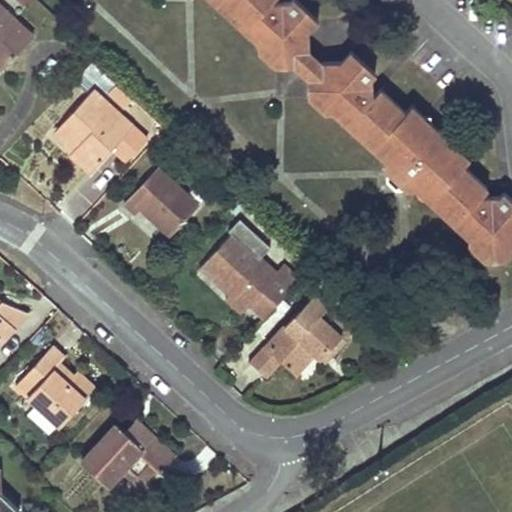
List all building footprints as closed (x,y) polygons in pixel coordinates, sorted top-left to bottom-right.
[(215,0),(231,14),(237,9),(249,20),(260,31),(260,49),(273,60),(294,61),(309,46),(307,27),(297,19),(306,9),(297,0),(215,0)] [(0,67),(1,69),(32,36),(0,7),(0,67)] [(237,9),(231,14),(244,26),(249,20),(237,9)] [(307,27),(316,17),(306,9),(297,19),(307,27)] [(310,75),(322,60),(317,54),(309,46),(294,61),(303,69),(310,75)] [(349,67),(360,56),(350,48),(341,59),(349,67)] [(511,198),(509,196),(490,198),(487,195),(492,188),(465,164),(471,157),(462,148),(454,150),(454,141),(432,121),(428,126),(423,121),(424,114),(415,106),(409,112),(381,86),(375,92),(371,88),(371,73),(374,69),(360,56),(349,67),(341,59),(322,60),(310,75),(310,94),(314,97),(326,109),(343,108),(353,117),(365,129),(360,134),(376,150),(382,144),(389,152),(389,161),(389,170),(389,183),(396,190),(407,189),(418,188),(428,188),(436,196),(431,200),(447,216),(453,210),(464,221),(472,229),(473,248),(489,263),(511,261),(511,260),(511,248),(511,198)] [(134,102),(115,85),(107,95),(125,112),(134,102)] [(66,143),(65,144),(63,147),(90,171),(113,146),(131,127),(91,90),(54,131),(66,143)] [(428,126),(432,121),(432,114),(424,114),(423,121),(428,126)] [(353,117),(347,123),(360,134),(365,129),(353,117)] [(131,127),(113,146),(127,159),(144,140),(131,127)] [(382,144),(376,150),(389,161),(389,152),(382,144)] [(135,215),(141,209),(169,235),(197,205),(157,167),(123,203),(135,215)] [(428,188),(418,188),(431,200),(436,196),(428,188)] [(453,210),(447,216),(459,226),(464,221),(453,210)] [(215,288),(228,300),(241,312),(248,304),(263,318),(298,280),(284,267),(276,274),(264,262),(247,246),(256,236),(243,224),(201,269),(218,285),(215,288)] [(273,252),(256,236),(247,246),(264,262),(273,252)] [(297,372),(314,354),(320,359),(343,334),(346,338),(353,331),(313,295),(250,364),(266,378),(283,359),(297,372)] [(0,342),(28,313),(1,301),(0,299),(0,342)] [(93,390),(84,382),(76,373),(71,378),(58,365),(66,357),(54,345),(15,386),(58,427),(93,390)] [(122,471),(132,480),(143,490),(173,457),(134,421),(123,432),(115,425),(81,462),(108,486),(122,471)] [(0,511),(14,511),(0,497),(0,511)]
